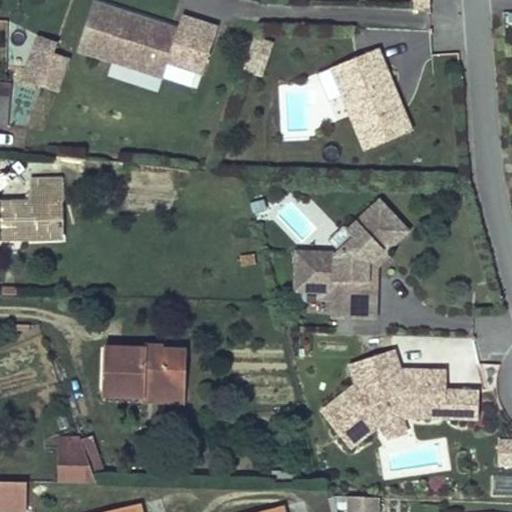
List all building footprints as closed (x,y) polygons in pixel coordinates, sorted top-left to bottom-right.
[(184,15),(178,30),(94,1),(77,51),(161,81),(166,67),(199,79),(217,27),(184,15)] [(251,34),(243,71),(264,75),(272,38),(251,34)] [(70,59),(53,53),(57,43),(35,35),(23,66),(29,68),(25,81),(58,93),(70,59)] [(381,48),(330,68),(362,150),(413,130),(381,48)] [(0,78),(0,121),(8,122),(11,79),(0,78)] [(126,163),(100,159),(94,204),(119,207),(126,163)] [(0,243),(62,243),(62,197),(64,197),(64,176),(32,177),(32,204),(0,204),(0,243)] [(380,197),(329,250),(293,250),(293,293),(332,294),(331,317),(376,318),(379,263),(412,228),(380,197)] [(151,394),(151,386),(193,385),(195,345),(112,343),(110,392),(151,394)] [(366,387),(334,411),(361,448),(387,428),(395,426),(413,421),(421,418),(454,419),(456,393),(456,374),(424,372),(423,377),(414,377),(415,372),(412,372),(406,353),(362,367),(368,386),(366,387)] [(193,385),(151,386),(151,394),(151,400),(193,401),(193,385)] [(488,395),(456,393),(454,419),(487,421),(488,395)] [(413,421),(395,426),(399,440),(417,434),(413,421)] [(81,482),(70,437),(63,437),(63,482),(81,482)] [(82,437),(70,437),(81,482),(100,482),(95,471),(106,467),(94,437),(82,437)] [(0,511),(25,511),(28,511),(29,481),(0,480),(0,511)] [(344,511),(379,511),(380,493),(345,492),(344,511)] [(295,511),(292,499),(238,511),(295,511)] [(146,511),(143,501),(101,511),(146,511)]
